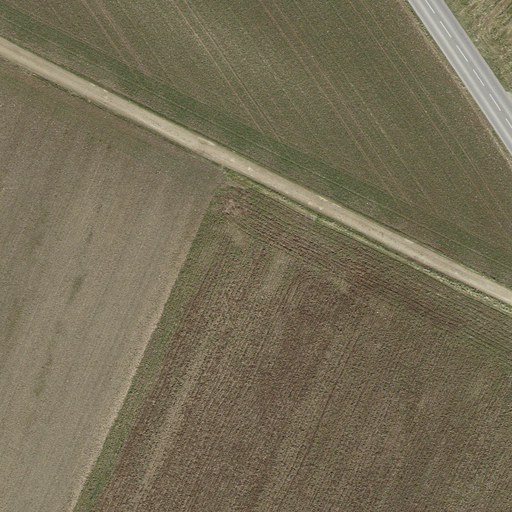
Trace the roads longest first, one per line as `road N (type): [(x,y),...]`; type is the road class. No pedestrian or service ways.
road 1 (track): [(511,295),(0,43)]
road 2 (tertiary): [(425,0),(511,126)]
